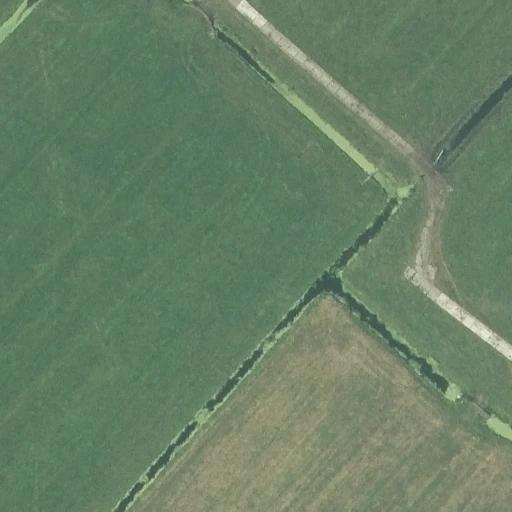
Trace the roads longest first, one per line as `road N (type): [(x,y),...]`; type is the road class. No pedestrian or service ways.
road 1 (track): [(511,353),(430,292),(418,272),(436,183),(235,0)]
road 2 (track): [(187,34),(0,210)]
